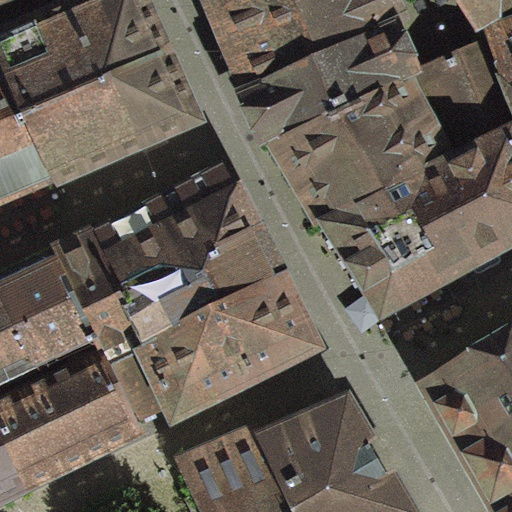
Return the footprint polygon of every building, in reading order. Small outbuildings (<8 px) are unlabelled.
[(146,0),(82,0),(0,36),(0,63),(53,183),(199,118),(146,0)] [(385,0),(187,0),(221,78),(389,8),(385,0)] [(511,0),(450,0),(473,28),(511,11),(511,0)] [(410,56),(389,8),(221,78),(249,132),(357,81),(410,56)] [(511,25),(473,42),(511,125),(511,25)] [(0,63),(0,205),(53,183),(0,63)] [(392,154),(357,81),(249,132),(268,164),(357,315),(511,233),(511,186),(482,121),(392,154)] [(233,166),(162,199),(210,298),(283,262),(233,166)] [(162,199),(57,250),(98,336),(102,344),(104,349),(210,298),(162,199)] [(57,250),(0,276),(0,298),(33,367),(98,336),(57,250)] [(283,262),(210,298),(104,349),(139,420),(162,409),(170,424),(326,348),(283,262)] [(0,298),(0,381),(33,367),(0,298)] [(511,511),(511,309),(451,336),(399,374),(474,511),(511,511)] [(102,344),(43,372),(87,462),(145,434),(139,420),(104,349),(102,344)] [(43,372),(0,391),(0,425),(31,490),(87,462),(43,372)] [(353,391),(256,438),(292,511),(417,511),(395,470),(389,474),(372,443),(379,439),(353,391)] [(0,425),(0,504),(31,490),(0,425)] [(250,427),(176,464),(199,511),(292,511),(256,438),(250,427)]
